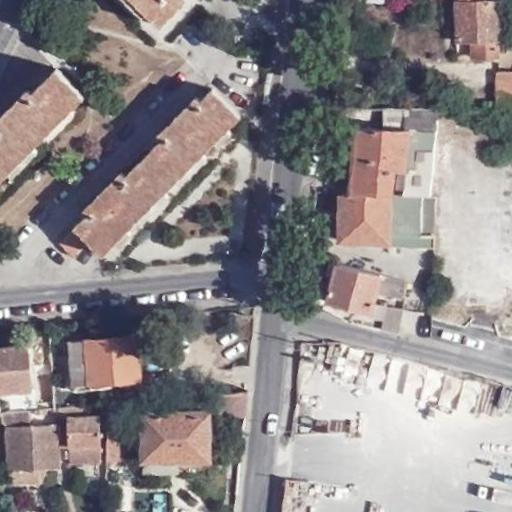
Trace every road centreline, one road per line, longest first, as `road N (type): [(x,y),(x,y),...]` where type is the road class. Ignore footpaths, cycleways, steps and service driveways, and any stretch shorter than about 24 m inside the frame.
road 1 (residential): [(0,301),(279,276)]
road 2 (tertiary): [(279,276),(308,0)]
road 3 (unclassified): [(275,313),(511,374)]
road 4 (tertiary): [(256,511),(275,313)]
